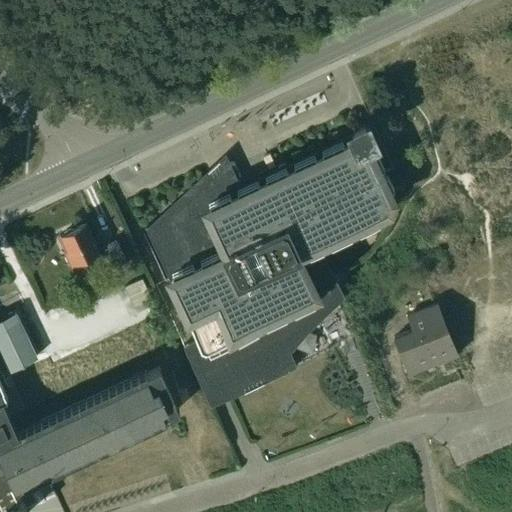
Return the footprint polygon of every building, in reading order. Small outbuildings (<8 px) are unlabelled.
[(207,171),(147,227),(147,226),(145,227),(169,278),(155,285),(174,324),(207,395),(329,338),(316,311),(333,296),(335,295),(311,245),(385,210),(387,209),(389,207),(390,205),(391,203),(392,201),(392,199),(391,196),(391,194),(372,154),(379,151),(368,127),(364,126),(232,188),(226,176),(212,183),(207,171)] [(229,153),(210,163),(217,175),(228,169),(230,172),(237,168),(229,153)] [(99,252),(85,223),(60,236),(67,252),(65,253),(71,266),(99,252)] [(104,245),(108,253),(100,256),(107,271),(126,262),(115,240),(104,245)] [(142,279),(124,287),(133,307),(151,299),(142,279)] [(457,354),(437,305),(435,302),(406,314),(412,329),(394,337),(409,374),(457,354)] [(0,318),(0,350),(9,370),(37,357),(15,311),(0,318)] [(0,382),(0,500),(5,511),(27,511),(15,485),(22,482),(23,486),(24,486),(23,483),(38,477),(39,479),(41,481),(42,483),(43,483),(41,481),(40,479),(39,477),(37,474),(165,416),(166,418),(167,417),(166,415),(179,409),(178,408),(176,408),(158,369),(160,368),(159,367),(147,372),(146,370),(144,371),(145,373),(17,432),(3,399),(7,397),(0,382)]
